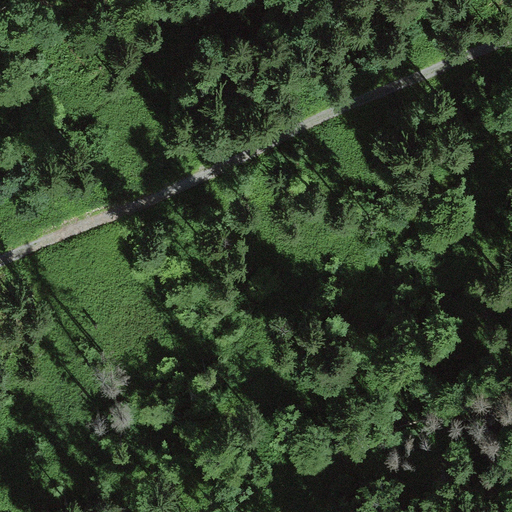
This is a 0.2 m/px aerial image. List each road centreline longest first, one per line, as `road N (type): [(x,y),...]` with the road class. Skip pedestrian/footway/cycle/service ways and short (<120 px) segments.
road 1 (track): [(511,115),(438,188),(355,295),(136,465),(106,511)]
road 2 (track): [(511,32),(0,258)]
